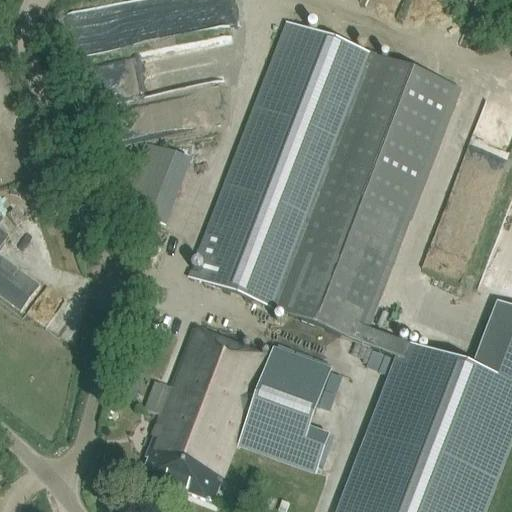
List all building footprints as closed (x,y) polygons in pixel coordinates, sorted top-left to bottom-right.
[(192,272),(189,280),(400,361),(341,511),(483,511),(511,436),(511,387),(471,372),(367,333),(460,92),(287,25),(197,260),(206,264),(202,276),(192,272)] [(95,102),(130,99),(128,63),(92,65),(95,102)] [(122,218),(165,230),(186,159),(144,146),(122,218)] [(0,298),(21,314),(40,289),(0,259),(0,250),(9,239),(0,232),(0,226),(3,222),(0,219),(0,298)] [(149,462),(143,478),(213,506),(245,422),(248,423),(239,446),(316,474),(329,439),(309,432),(322,394),(266,374),(257,396),(255,395),(269,361),(194,331),(153,438),(156,439),(150,453),(152,454),(149,462)] [(127,373),(119,397),(136,402),(144,379),(127,373)]
